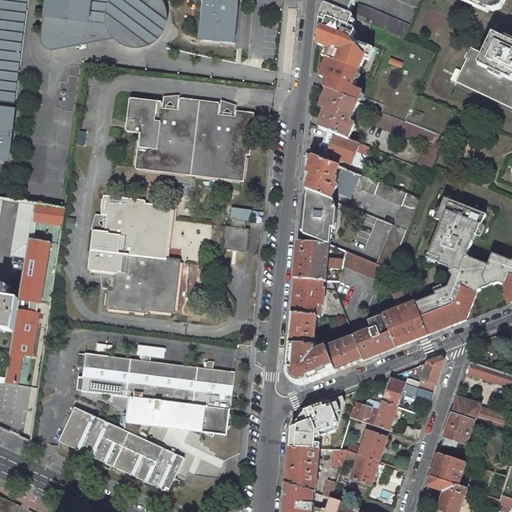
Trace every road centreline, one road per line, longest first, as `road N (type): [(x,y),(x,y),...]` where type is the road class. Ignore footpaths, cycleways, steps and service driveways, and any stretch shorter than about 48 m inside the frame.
road 1 (residential): [(270,411),(310,0)]
road 2 (residential): [(270,411),(466,334)]
road 3 (residential): [(406,511),(466,334)]
